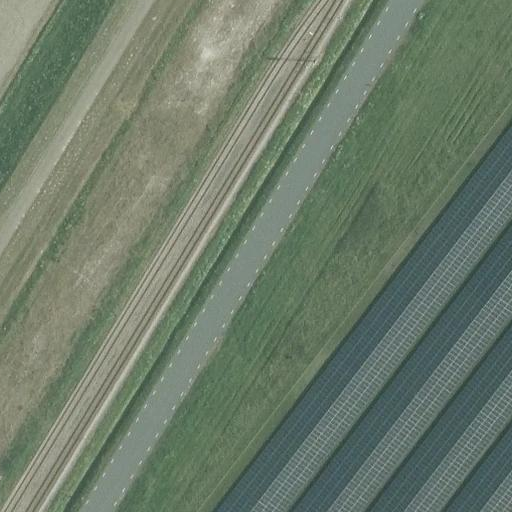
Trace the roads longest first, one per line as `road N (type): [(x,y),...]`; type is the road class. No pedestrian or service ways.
road 1 (tertiary): [(406,0),(100,511)]
road 2 (unclassified): [(0,242),(146,0)]
